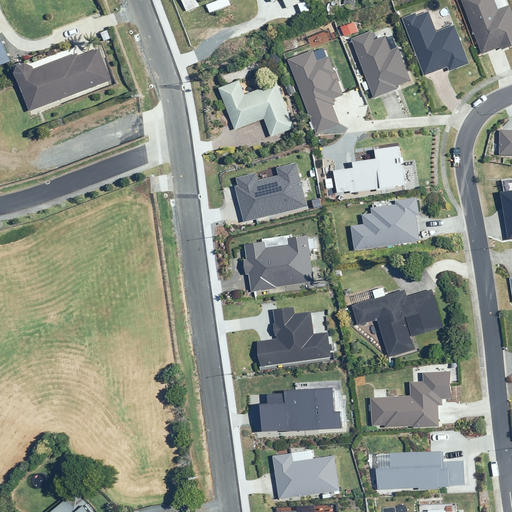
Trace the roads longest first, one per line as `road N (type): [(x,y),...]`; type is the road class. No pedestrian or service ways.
road 1 (residential): [(228,511),(167,121),(136,0)]
road 2 (residential): [(511,93),(476,120),(463,153),(511,504)]
